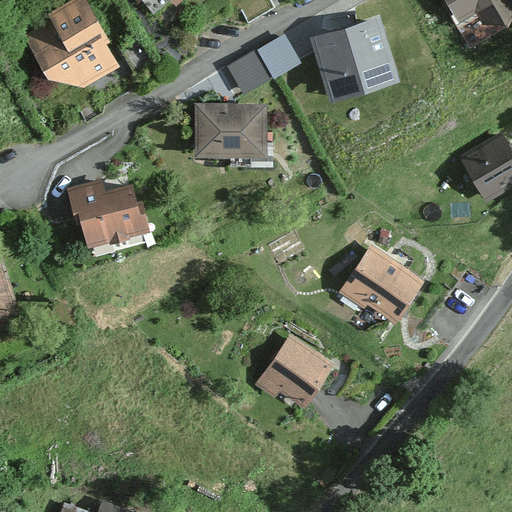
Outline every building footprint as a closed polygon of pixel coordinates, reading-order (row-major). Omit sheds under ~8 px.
[(190,0),(200,10),(209,0),(190,0)] [(511,0),(463,0),(479,24),(503,8),(511,21),(511,0)] [(86,3),(24,40),(66,109),(128,72),(86,3)] [(400,81),(379,16),(310,38),(331,104),(400,81)] [(230,61),(246,91),(304,60),(288,30),(230,61)] [(266,104),(195,104),(195,157),(266,158),(266,104)] [(511,127),(469,156),(494,195),(511,182),(511,127)] [(109,181),(72,196),(102,268),(168,241),(145,186),(121,195),(109,181)] [(438,277),(380,242),(353,287),(379,303),(383,298),(414,316),(438,277)] [(0,320),(31,309),(10,253),(0,256),(0,320)] [(337,367),(292,336),(258,385),(283,396),(291,390),(316,399),(337,367)] [(159,511),(107,496),(101,511),(159,511)]
